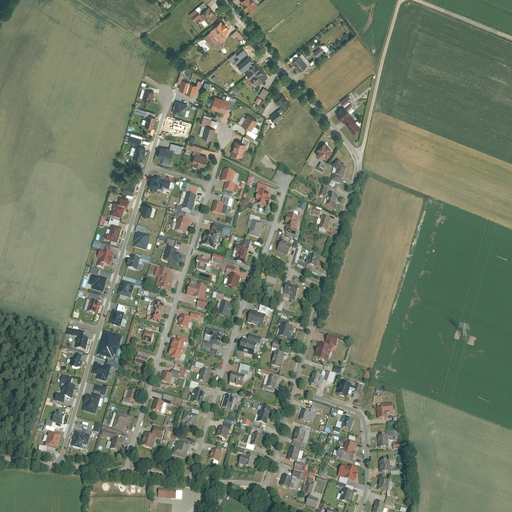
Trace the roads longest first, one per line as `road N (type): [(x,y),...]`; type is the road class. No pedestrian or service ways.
road 1 (residential): [(210,185),(126,472)]
road 2 (residential): [(191,479),(262,255)]
road 3 (residential): [(224,0),(359,155)]
road 4 (residential): [(98,331),(148,166)]
road 5 (residential): [(359,511),(367,478),(361,416),(293,389)]
road 6 (residential): [(402,0),(359,155)]
road 7 (residential): [(60,465),(98,331)]
road 8 (residential): [(359,155),(324,289)]
